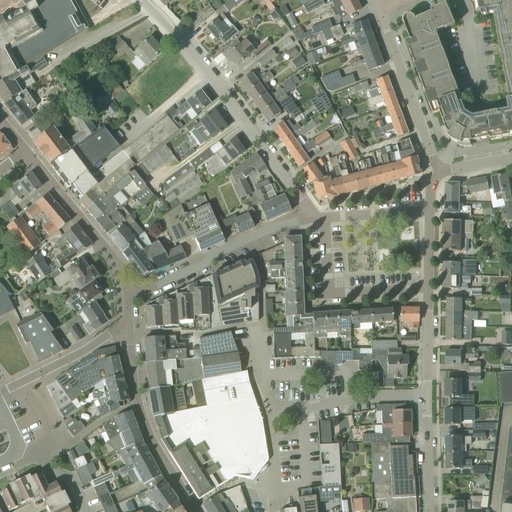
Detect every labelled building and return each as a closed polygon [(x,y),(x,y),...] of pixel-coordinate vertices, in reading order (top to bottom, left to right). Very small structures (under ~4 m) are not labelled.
[(0,82),(43,57),(89,29),(72,0),(26,0),(17,5),(20,11),(3,20),(2,18),(0,19),(0,82)] [(218,0),(211,4),(214,11),(223,6),(219,0),(218,0)] [(230,0),(223,5),(228,12),(242,2),(240,0),(230,0)] [(314,0),(309,3),(309,2),(304,5),(308,13),(324,4),(321,0),(314,0)] [(331,0),(335,8),(335,9),(352,0),(331,0)] [(348,16),(361,10),(355,0),(352,0),(335,9),(335,8),(332,10),(335,17),(339,15),(341,19),(348,16)] [(451,139),(454,141),(458,143),(459,143),(462,144),(463,141),(470,142),(491,138),(490,134),(495,133),(496,138),(510,136),(509,131),(511,129),(511,0),(474,0),(477,12),(483,16),(489,15),(488,14),(494,13),(498,34),(501,52),(502,52),(504,63),(503,64),(507,82),(510,98),(507,99),(510,110),(499,112),(499,111),(485,114),(474,116),(466,112),(461,97),(455,79),(454,79),(450,68),(451,68),(444,50),(437,31),(444,28),(445,29),(456,24),(449,8),(442,5),(432,9),(433,12),(427,14),(429,20),(424,22),(421,17),(416,19),(415,17),(414,16),(412,15),(409,15),(407,16),(406,17),(405,19),(404,21),(405,23),(411,41),(413,40),(415,45),(410,47),(416,64),(421,62),(425,74),(420,76),(426,93),(431,91),(435,102),(430,104),(434,113),(440,111),(446,128),(450,134),(448,136),(449,137),(451,139)] [(210,6),(205,10),(198,16),(203,22),(214,13),(215,12),(210,6)] [(285,6),(279,9),(283,16),(289,14),(285,6)] [(278,16),(275,11),(269,15),(273,20),(278,16)] [(298,25),(292,13),(286,16),(292,28),(298,25)] [(216,41),(219,38),(224,45),(238,33),(232,26),(226,31),(220,24),(226,19),(223,16),(222,14),(218,17),(205,29),(216,41)] [(332,28),(329,20),(311,28),(314,35),(322,32),(332,28)] [(349,33),(350,36),(346,38),(348,44),(352,42),(351,39),(356,37),(370,32),(366,21),(355,24),(354,23),(351,24),(354,31),(349,33)] [(343,35),(339,25),(332,28),(330,28),(334,39),(343,35)] [(300,27),(292,30),(296,39),(304,34),(300,27)] [(330,28),(322,32),(326,42),(334,39),(330,28)] [(374,43),(370,32),(356,37),(358,43),(355,44),(357,50),(374,43)] [(145,66),(150,61),(162,50),(150,37),(138,48),(133,53),(137,58),(145,66)] [(290,38),(282,44),(286,48),(293,43),(290,38)] [(229,48),(231,51),(227,55),(232,61),(231,62),(234,65),(234,64),(236,66),(248,56),(251,53),(255,58),(271,46),(266,40),(254,51),(245,40),(240,44),(237,41),(238,41),(237,40),(228,47),(229,48)] [(128,47),(123,41),(114,49),(119,55),(128,47)] [(378,55),(374,43),(357,50),(358,55),(362,54),(364,60),(378,55)] [(290,59),(298,53),(294,48),(286,53),(290,59)] [(271,50),(257,62),(262,68),(276,56),(271,50)] [(321,63),(319,59),(317,52),(315,52),(306,55),(311,66),(321,63)] [(364,60),(360,62),(361,65),(366,63),(369,73),(372,72),(372,70),(383,66),(378,55),(364,60)] [(291,62),(297,70),(306,64),(300,56),(291,62)] [(17,95),(25,90),(36,84),(30,75),(47,64),(43,57),(0,82),(0,99),(3,104),(17,95)] [(246,93),(267,78),(266,75),(264,73),(255,79),(250,72),(248,74),(248,76),(239,83),(246,93)] [(54,74),(48,77),(52,82),(57,79),(54,74)] [(341,80),(324,86),(327,91),(332,92),(355,83),(352,75),(341,80)] [(271,92),(267,96),(266,94),(253,103),(260,113),(273,104),(272,103),(277,100),(275,98),(280,95),(283,100),(288,97),(286,94),(296,87),(295,85),(299,82),(295,76),(276,89),(277,91),(273,95),(271,92)] [(366,94),(369,99),(369,100),(381,95),(392,91),(387,77),(376,81),(378,88),(367,92),(366,94)] [(265,84),(269,80),(267,78),(246,93),(253,103),(266,94),(265,93),(269,90),(265,84)] [(369,87),(366,81),(353,86),(354,87),(350,89),(352,94),(369,87)] [(101,96),(87,107),(93,115),(123,91),(116,83),(104,93),(105,95),(102,98),(101,96)] [(17,95),(3,104),(21,126),(33,116),(30,112),(34,109),(35,107),(35,106),(34,104),(25,90),(17,95)] [(369,100),(369,99),(367,100),(370,107),(384,102),(386,109),(397,105),(392,91),(381,95),(369,100)] [(205,98),(200,92),(186,102),(186,103),(177,110),(181,115),(187,111),(192,117),(210,104),(208,102),(209,102),(206,98),(205,98)] [(324,92),(314,99),(317,104),(322,100),(328,111),(333,108),(324,92)] [(283,100),(279,103),(288,116),(297,109),(289,96),(288,97),(283,100)] [(55,107),(51,102),(36,113),(40,119),(55,107)] [(281,115),(273,104),(260,113),(267,122),(276,116),(278,117),(281,115)] [(391,123),(392,123),(403,119),(397,105),(386,109),(391,123)] [(33,124),(39,132),(49,124),(46,119),(60,109),(57,106),(55,107),(40,119),(33,124)] [(172,107),(165,113),(170,119),(177,113),(175,111),(172,107)] [(212,139),(227,128),(214,110),(199,121),(200,122),(197,124),(195,121),(188,126),(185,128),(188,131),(191,129),(194,127),(195,129),(197,131),(205,143),(211,138),(212,139)] [(289,115),(293,121),(301,115),(297,110),(289,115)] [(346,110),(340,112),(343,119),(348,117),(346,110)] [(33,142),(50,165),(63,155),(63,156),(97,132),(97,131),(83,111),(71,119),(80,132),(64,143),(53,128),(47,132),(46,131),(43,133),(44,134),(33,142)] [(76,189),(71,193),(78,201),(104,179),(130,159),(135,166),(178,131),(167,116),(133,143),(123,151),(122,150),(98,170),(99,170),(92,176),(93,177),(92,179),(90,177),(87,173),(72,185),(76,189)] [(381,135),(394,130),(397,138),(408,133),(403,119),(392,123),(391,123),(391,124),(383,127),(378,129),(372,131),(375,139),(381,137),(381,135)] [(283,124),(283,123),(273,130),(282,143),(301,129),(297,124),(293,127),(288,121),(283,124)] [(301,129),(282,143),(290,155),(300,148),(294,139),(301,134),(302,136),(316,127),(312,121),(301,129)] [(383,127),(381,121),(375,123),(378,129),(383,127)] [(98,133),(97,132),(63,156),(63,155),(50,165),(52,168),(55,166),(60,172),(60,175),(61,177),(113,138),(105,128),(98,133)] [(233,132),(220,142),(223,146),(236,137),(233,132)] [(312,140),(300,148),(290,155),(299,168),(309,161),(305,155),(316,146),(317,148),(331,140),(326,132),(312,140)] [(0,159),(12,149),(0,133),(0,159)] [(352,145),(355,149),(361,146),(356,137),(350,140),(352,145)] [(67,187),(68,188),(72,185),(87,173),(88,173),(87,172),(93,167),(120,147),(113,138),(61,177),(62,179),(64,179),(67,182),(66,185),(67,187)] [(413,138),(403,142),(396,144),(398,151),(400,162),(401,161),(405,178),(405,179),(421,174),(417,158),(419,156),(413,138)] [(245,152),(235,139),(222,148),(216,153),(225,166),(245,152)] [(352,145),(350,140),(349,139),(340,143),(343,150),(352,145)] [(343,150),(346,156),(356,151),(355,149),(352,145),(343,150)] [(165,146),(143,163),(151,173),(172,156),(171,154),(165,146)] [(383,168),(378,169),(382,184),(393,181),(386,155),(385,148),(384,148),(384,149),(379,150),(381,157),(380,157),(383,168)] [(214,155),(209,149),(165,181),(163,194),(195,170),(194,169),(214,155)] [(356,151),(346,156),(350,162),(354,159),(359,157),(356,151)] [(393,153),(391,154),(386,155),(393,181),(405,178),(401,161),(400,162),(400,163),(395,164),(393,153)] [(264,165),(256,154),(229,173),(241,199),(251,194),(244,179),(264,165)] [(346,194),(358,191),(354,175),(348,177),(343,161),(347,160),(344,155),(336,157),(338,168),(339,168),(346,194)] [(335,180),(330,181),(330,182),(334,197),(346,194),(339,168),(338,168),(336,157),(330,159),(335,180)] [(93,203),(130,173),(128,171),(135,166),(130,159),(104,179),(78,201),(86,210),(93,204),(93,203)] [(322,167),(326,164),(322,159),(318,161),(322,167)] [(370,188),(382,184),(378,169),(372,171),(369,160),(363,161),(370,188)] [(354,175),(358,191),(366,189),(370,188),(363,161),(362,162),(357,163),(356,163),(359,174),(354,175)] [(143,163),(134,171),(142,181),(151,173),(143,163)] [(309,184),(313,183),(323,180),(322,178),(312,163),(300,171),(309,184)] [(134,196),(146,186),(142,181),(134,171),(130,173),(93,203),(93,204),(86,210),(95,220),(103,213),(107,217),(115,210),(122,205),(134,196)] [(11,189),(20,202),(28,196),(29,196),(41,187),(31,174),(11,189)] [(504,199),(505,202),(508,221),(511,220),(511,199),(507,175),(500,176),(499,175),(495,176),(495,177),(493,177),(493,178),(487,179),(490,190),(495,189),(496,194),(497,201),(504,199)] [(328,176),(322,178),(323,180),(313,183),(318,202),(334,198),(334,197),(330,182),(330,181),(329,178),(328,176)] [(446,183),(445,203),(460,203),(460,197),(470,195),(470,194),(490,190),(487,179),(487,178),(466,182),(460,184),(460,183),(446,183)] [(181,195),(166,205),(170,211),(204,187),(200,181),(193,186),(196,190),(184,198),(181,195)] [(276,199),(275,196),(270,185),(255,192),(259,202),(261,206),(260,206),(267,222),(290,212),(283,196),(276,199)] [(146,186),(134,196),(142,206),(154,196),(146,186)] [(47,217),(59,207),(47,194),(26,212),(30,217),(34,214),(35,216),(42,211),(47,217)] [(10,202),(1,209),(10,220),(19,213),(10,202)] [(445,213),(471,214),(471,207),(463,207),(463,203),(460,203),(445,203),(445,213)] [(491,204),(482,206),(485,217),(493,215),(491,204)] [(107,234),(123,220),(129,216),(130,215),(122,205),(115,210),(107,217),(103,213),(95,220),(107,234)] [(220,231),(214,218),(208,205),(185,215),(180,205),(171,212),(162,219),(175,243),(193,235),(200,252),(224,241),(220,231)] [(44,230),(50,238),(71,221),(59,207),(47,217),(50,221),(48,222),(51,225),(44,230)] [(254,228),(248,215),(237,219),(235,215),(222,221),(220,216),(214,218),(220,231),(234,224),(239,234),(254,228)] [(133,221),(130,217),(129,216),(123,220),(107,234),(122,253),(135,241),(139,237),(130,225),(134,222),(133,221)] [(27,254),(39,246),(18,218),(6,227),(27,254)] [(444,251),(461,252),(467,252),(467,239),(473,239),(473,221),(445,221),(444,251)] [(76,225),(75,226),(61,236),(63,238),(55,244),(59,249),(67,243),(69,245),(83,234),(76,225)] [(154,272),(176,263),(186,259),(183,252),(181,247),(169,251),(166,246),(162,248),(158,241),(151,245),(144,233),(139,237),(135,241),(122,253),(140,277),(154,272)] [(43,262),(30,271),(38,282),(50,274),(58,269),(67,263),(66,262),(92,245),(83,234),(69,245),(72,249),(56,259),(57,261),(47,267),(43,262)] [(511,243),(510,235),(500,237),(501,245),(511,243)] [(262,264),(301,262),(300,243),(284,243),(284,244),(259,255),(262,264)] [(30,271),(43,262),(39,255),(25,264),(30,271)] [(58,269),(50,274),(54,280),(59,288),(73,278),(80,288),(97,276),(96,275),(96,273),(94,271),(92,270),(91,269),(89,271),(81,260),(62,274),(58,269)] [(444,263),(444,276),(471,276),(475,276),(476,260),(458,260),(458,263),(444,263)] [(221,327),(228,326),(258,321),(258,293),(257,293),(255,289),(258,288),(258,279),(255,271),(251,262),(244,265),(243,262),(211,276),(221,327)] [(285,278),(302,277),(301,262),(262,264),(267,279),(285,278)] [(205,283),(195,287),(195,284),(195,283),(191,285),(190,285),(190,286),(186,287),(186,288),(187,291),(165,300),(165,297),(161,298),(159,299),(160,299),(156,301),(157,307),(145,308),(146,328),(161,327),(161,330),(180,329),(180,331),(202,332),(221,328),(221,327),(211,276),(204,279),(205,283)] [(444,276),(443,289),(459,289),(468,289),(468,285),(471,285),(471,276),(444,276)] [(285,278),(286,292),(302,292),(302,277),(285,278)] [(0,316),(14,310),(8,296),(10,294),(0,282),(0,316)] [(95,303),(102,298),(99,294),(101,293),(100,291),(101,290),(98,287),(97,287),(94,282),(67,300),(71,306),(82,299),(86,303),(91,300),(93,304),(95,303)] [(285,304),(303,304),(302,292),(286,292),(285,292),(285,300),(282,300),(283,305),(285,305),(285,304)] [(24,293),(19,296),(24,302),(28,299),(24,293)] [(500,297),(500,303),(502,303),(502,313),(510,313),(510,303),(510,297),(500,297)] [(462,313),(462,311),(462,304),(471,305),(471,300),(462,299),(447,299),(447,313),(462,313)] [(89,334),(107,322),(95,303),(93,304),(94,304),(82,312),(89,322),(83,326),(89,334)] [(285,304),(285,305),(286,317),(293,317),(294,328),(273,329),(273,335),(290,334),(294,334),(294,330),(300,330),(299,317),(303,316),(303,304),(285,304)] [(408,322),(408,329),(418,329),(418,310),(411,310),(411,309),(401,308),(401,322),(408,322)] [(371,323),(393,322),(392,309),(371,310),(371,323)] [(371,323),(371,310),(349,312),(350,329),(359,329),(359,324),(371,323)] [(447,327),(462,327),(472,327),(472,320),(478,320),(478,312),(471,312),(471,311),(462,311),(462,313),(447,313),(447,327)] [(325,313),(326,333),(338,333),(338,330),(337,312),(325,313)] [(350,329),(349,312),(337,312),(338,330),(345,330),(345,332),(350,332),(350,329)] [(52,357),(66,350),(40,313),(16,325),(25,345),(26,345),(36,364),(52,356),(52,357)] [(326,333),(325,313),(312,314),(312,319),(313,319),(314,335),(314,338),(326,338),(326,333)] [(320,358),(320,351),(314,351),(314,338),(314,335),(313,319),(312,319),(304,319),(303,316),(299,317),(300,330),(294,330),(294,334),(304,334),(305,348),(291,348),(290,334),(273,335),(274,359),(306,357),(320,358)] [(83,339),(77,330),(74,326),(68,330),(77,343),(83,339)] [(447,327),(446,340),(461,341),(461,340),(470,340),(470,335),(461,335),(462,327),(447,327)] [(195,382),(201,381),(241,373),(238,354),(230,332),(198,339),(200,350),(201,359),(193,359),(186,360),(163,361),(163,362),(146,363),(148,390),(149,390),(165,388),(195,382)] [(144,338),(146,363),(163,362),(163,361),(186,360),(184,344),(177,344),(176,335),(164,336),(162,338),(144,338)] [(502,336),(502,345),(511,345),(511,336),(502,336)] [(371,341),(371,349),(397,349),(397,341),(371,341)] [(46,387),(58,411),(70,403),(96,385),(102,381),(104,380),(122,375),(118,356),(116,357),(114,347),(96,351),(69,370),(61,375),(55,379),(56,381),(53,382),(46,387)] [(478,359),(478,352),(490,352),(490,347),(479,347),(479,349),(471,349),(471,352),(462,351),(446,351),(446,365),(462,365),(462,359),(471,358),(478,359)] [(351,360),(351,361),(353,361),(354,361),(358,361),(364,361),(364,362),(371,362),(372,362),(372,358),(371,358),(371,355),(360,355),(360,349),(352,349),(352,351),(351,360)] [(393,387),(393,379),(396,378),(406,378),(406,370),(408,370),(408,356),(401,356),(401,349),(397,349),(371,349),(371,355),(371,358),(372,358),(381,358),(381,361),(384,366),(387,366),(387,379),(383,379),(383,388),(392,387),(393,387)] [(511,356),(509,353),(507,349),(500,354),(505,361),(511,356)] [(201,359),(200,350),(192,351),(193,359),(201,359)] [(469,363),(469,371),(481,371),(482,362),(475,362),(475,363),(469,363)] [(481,381),(481,375),(486,376),(486,371),(481,371),(469,371),(469,381),(481,381)] [(254,409),(248,384),(246,372),(241,373),(201,381),(203,392),(206,407),(186,410),(178,412),(173,413),(153,418),(161,440),(169,453),(198,499),(234,476),(247,478),(268,460),(261,421),(257,408),(254,409)] [(511,372),(498,373),(499,384),(499,382),(511,380),(511,372)] [(94,401),(100,399),(109,397),(109,394),(116,392),(116,390),(126,388),(122,375),(104,380),(102,381),(96,385),(98,392),(92,394),(94,401)] [(445,394),(445,396),(453,397),(461,397),(461,395),(461,387),(464,387),(464,380),(446,380),(445,389),(444,389),(444,393),(445,394)] [(201,381),(195,382),(197,394),(203,392),(201,381)] [(129,403),(129,402),(126,388),(116,390),(116,392),(109,394),(109,397),(100,399),(103,405),(97,408),(101,417),(128,404),(129,403)] [(166,391),(165,388),(149,390),(153,417),(153,418),(173,413),(178,412),(186,410),(182,389),(169,391),(168,391),(166,391)] [(453,397),(453,405),(470,405),(470,395),(461,395),(461,397),(453,397)] [(199,399),(189,400),(190,409),(200,407),(199,399)] [(70,403),(58,411),(63,418),(63,419),(76,410),(74,408),(70,403)] [(376,405),(376,412),(382,412),(382,425),(410,424),(410,418),(412,418),(412,414),(410,413),(410,411),(405,411),(405,404),(376,405)] [(446,425),(461,425),(461,421),(475,420),(475,407),(460,408),(460,409),(445,409),(445,412),(444,413),(444,416),(445,417),(446,425)] [(102,426),(105,432),(109,440),(110,440),(120,433),(121,433),(137,428),(131,412),(114,418),(102,426)] [(79,421),(78,423),(74,418),(65,425),(67,429),(68,431),(73,438),(85,428),(79,421)] [(330,420),(319,421),(322,442),(332,440),(330,420)] [(370,443),(404,442),(404,437),(407,437),(411,437),(411,435),(412,434),(412,430),(410,430),(410,424),(382,425),(382,431),(382,435),(378,435),(378,434),(362,435),(362,443),(370,443)] [(511,511),(511,427),(511,428),(501,509),(502,509),(501,511),(511,511)] [(120,433),(110,440),(117,451),(118,451),(142,441),(137,428),(121,433),(120,433)] [(461,437),(461,436),(446,437),(447,453),(462,453),(462,444),(471,444),(471,437),(461,437)] [(132,464),(149,454),(142,441),(125,448),(132,463),(132,464)] [(72,450),(72,451),(76,459),(82,457),(81,456),(89,451),(83,442),(72,450)] [(417,511),(417,497),(418,497),(417,477),(416,477),(414,453),(410,453),(410,443),(404,443),(404,442),(370,443),(371,482),(373,482),(374,500),(392,499),(393,511),(382,511),(417,511)] [(321,465),(323,487),(331,487),(331,494),(341,493),(338,444),(320,445),(320,453),(328,453),(329,465),(321,465)] [(72,451),(66,453),(71,462),(75,470),(86,465),(82,457),(76,459),(72,451)] [(462,453),(447,453),(447,469),(462,468),(472,467),(472,460),(462,460),(462,453)] [(144,485),(160,474),(149,454),(132,464),(118,470),(121,475),(127,472),(135,468),(142,481),(144,485)] [(112,472),(93,481),(91,482),(93,487),(104,482),(109,480),(114,478),(112,472)] [(70,511),(67,505),(70,504),(64,492),(61,493),(56,482),(48,486),(41,473),(31,478),(29,475),(9,485),(10,488),(0,492),(0,493),(9,511),(18,507),(17,506),(25,502),(25,503),(33,499),(33,498),(40,495),(48,511),(70,511)] [(144,485),(147,491),(148,493),(155,488),(155,489),(164,482),(160,474),(144,485)] [(484,475),(478,478),(482,484),(488,481),(484,475)] [(82,486),(89,483),(86,476),(79,479),(82,486)] [(104,482),(93,487),(96,493),(107,488),(104,482)] [(178,501),(164,482),(155,489),(155,488),(148,493),(147,491),(136,496),(145,508),(142,509),(143,511),(162,511),(177,501),(177,502),(178,501)] [(206,511),(240,511),(247,508),(239,487),(216,496),(202,505),(206,511)] [(109,494),(107,488),(96,493),(98,499),(109,494)] [(114,506),(109,494),(98,499),(104,510),(114,506)] [(320,511),(318,496),(305,497),(305,496),(303,496),(303,497),(298,498),(299,508),(299,511),(320,511)] [(481,508),(482,508),(488,508),(489,497),(471,496),(472,503),(482,502),(481,508)] [(353,500),(354,511),(355,511),(370,511),(369,498),(353,500)] [(143,511),(140,511),(183,511),(177,502),(177,501),(162,511),(143,511)] [(448,511),(471,511),(472,503),(465,503),(464,501),(448,502),(448,511)]
